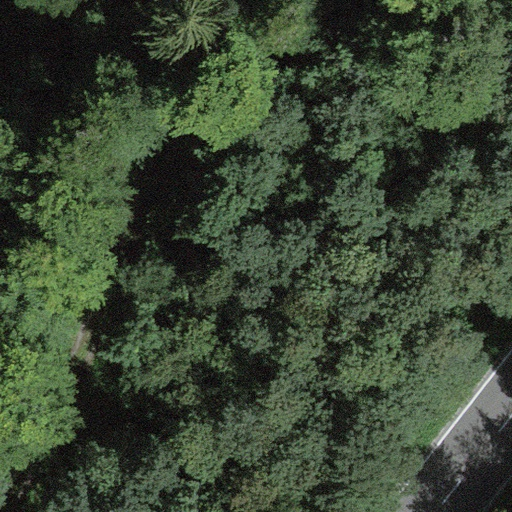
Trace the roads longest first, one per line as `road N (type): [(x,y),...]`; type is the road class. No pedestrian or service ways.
road 1 (track): [(22,511),(81,437),(218,0)]
road 2 (primary): [(432,511),(511,408)]
